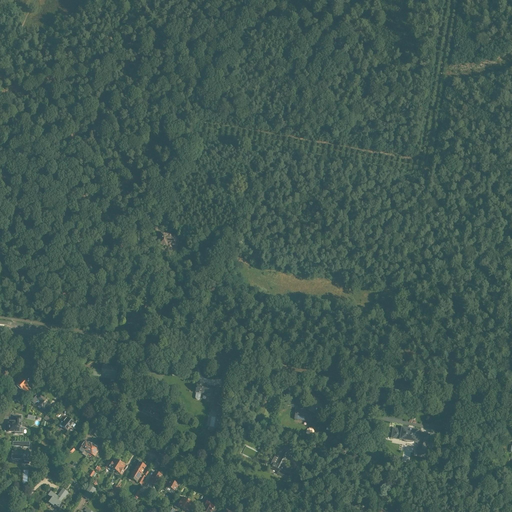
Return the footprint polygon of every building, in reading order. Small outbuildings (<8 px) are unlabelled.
[(161,234),(159,245),(166,246),(167,244),(175,246),(177,236),(168,235),(161,234)] [(131,317),(131,320),(128,319),(127,323),(139,326),(140,319),(138,319),(138,316),(137,316),(138,312),(133,311),(132,318),(131,317)] [(103,366),(102,371),(94,369),(93,376),(105,378),(106,375),(115,377),(117,367),(111,366),(111,367),(103,366)] [(16,385),(18,386),(17,387),(15,387),(13,395),(13,396),(13,395),(15,395),(17,395),(19,394),(21,393),(22,392),(26,395),(31,390),(26,386),(27,385),(21,379),(16,385)] [(195,393),(196,393),(195,397),(195,398),(195,399),(196,399),(197,400),(198,400),(199,400),(199,399),(200,399),(200,398),(201,394),(205,394),(205,395),(212,396),(212,395),(213,395),(213,396),(220,397),(221,389),(213,388),(213,387),(207,386),(207,387),(197,385),(196,389),(195,389),(195,392),(195,393)] [(36,396),(31,401),(34,404),(37,402),(38,403),(37,404),(43,410),(42,411),(47,415),(51,411),(47,407),(50,404),(41,396),(39,398),(36,396)] [(316,414),(304,412),(304,402),(297,402),(297,399),(290,398),(289,404),(291,405),(296,405),(296,413),(295,419),(310,422),(310,423),(314,424),(315,422),(317,422),(317,419),(315,419),(316,414)] [(152,414),(160,418),(163,412),(158,409),(150,404),(145,411),(151,415),(152,414)] [(218,404),(217,404),(216,412),(225,413),(226,405),(218,404)] [(13,417),(13,422),(10,422),(10,424),(8,424),(8,432),(15,432),(15,434),(23,434),(23,428),(20,428),(20,426),(21,426),(21,417),(13,417)] [(66,417),(63,422),(62,422),(58,426),(62,428),(62,427),(67,431),(72,426),(73,428),(76,425),(74,423),(66,417),(65,417),(66,417)] [(414,442),(419,443),(417,454),(426,455),(429,436),(419,434),(419,432),(414,431),(414,429),(413,429),(412,429),(412,430),(410,430),(410,429),(409,429),(410,428),(408,428),(408,430),(403,429),(402,431),(394,430),(392,438),(404,440),(404,442),(405,442),(407,443),(408,443),(409,443),(410,444),(412,443),(413,443),(414,442)] [(88,443),(87,444),(85,442),(85,443),(83,443),(81,446),(81,448),(79,451),(83,453),(82,454),(86,457),(89,453),(94,446),(91,444),(90,444),(88,443)] [(97,448),(94,446),(89,453),(94,457),(99,450),(97,449),(97,448)] [(277,474),(287,479),(291,471),(283,467),(290,454),(281,450),(280,452),(282,453),(280,456),(277,455),(275,457),(274,459),(273,460),(272,462),(272,464),(271,467),(270,467),(271,468),(271,469),(278,472),(277,474)] [(25,454),(23,454),(23,453),(12,452),(12,459),(23,460),(23,459),(24,459),(24,462),(30,462),(30,452),(25,452),(25,454)] [(115,471),(120,463),(114,459),(108,470),(113,473),(114,471),(115,471)] [(123,464),(120,462),(120,463),(115,471),(121,475),(124,471),(123,470),(125,466),(123,465),(123,464)] [(142,476),(141,475),(144,470),(144,471),(145,469),(144,469),(146,467),(139,463),(131,476),(139,481),(138,483),(141,485),(143,486),(145,483),(143,482),(145,477),(142,476)] [(162,476),(155,472),(149,483),(156,487),(162,476)] [(178,485),(179,483),(174,482),(170,481),(169,483),(168,484),(169,484),(165,490),(169,493),(169,492),(170,492),(169,493),(173,495),(175,492),(174,491),(176,488),(177,488),(178,485)] [(117,489),(118,487),(116,485),(110,494),(113,496),(115,493),(117,494),(119,491),(117,489)] [(86,491),(91,495),(95,489),(89,486),(86,491)] [(63,505),(60,503),(64,497),(64,498),(68,493),(63,489),(57,497),(51,492),(49,495),(52,498),(49,502),(54,506),(53,507),(59,511),(63,505)] [(182,498),(179,504),(177,503),(174,507),(179,510),(180,508),(183,510),(188,500),(185,499),(182,498)] [(188,500),(183,510),(187,511),(189,511),(194,504),(191,503),(192,502),(188,500)] [(211,511),(215,505),(207,501),(204,507),(205,507),(202,511),(211,511)]
